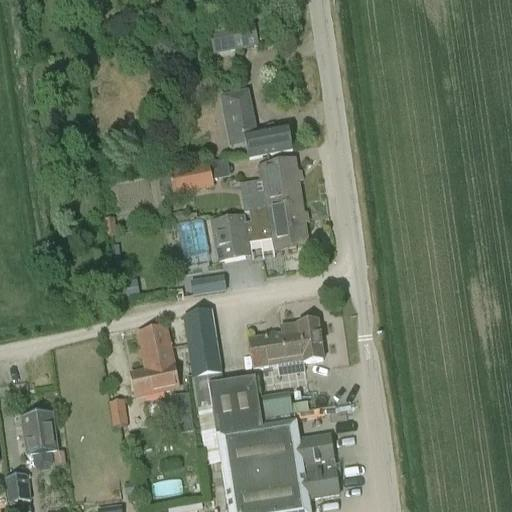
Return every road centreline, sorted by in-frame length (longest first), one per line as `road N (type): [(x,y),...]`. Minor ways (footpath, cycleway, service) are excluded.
road 1 (unclassified): [(390,511),(319,0)]
road 2 (track): [(358,275),(0,349)]
